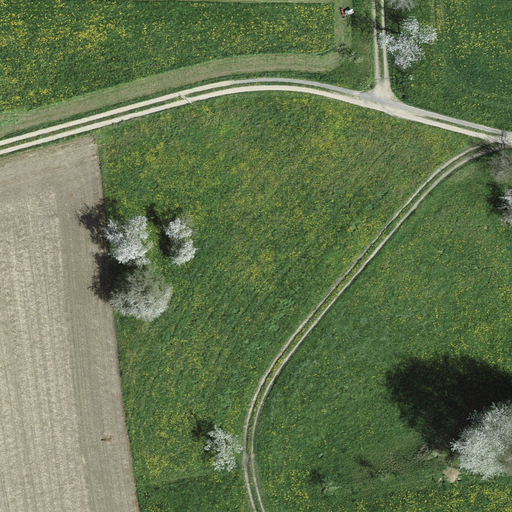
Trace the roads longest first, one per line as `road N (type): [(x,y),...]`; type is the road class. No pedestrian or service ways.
road 1 (track): [(511,139),(259,87),(0,153)]
road 2 (track): [(260,511),(247,443),(271,373),(428,184),(509,139)]
